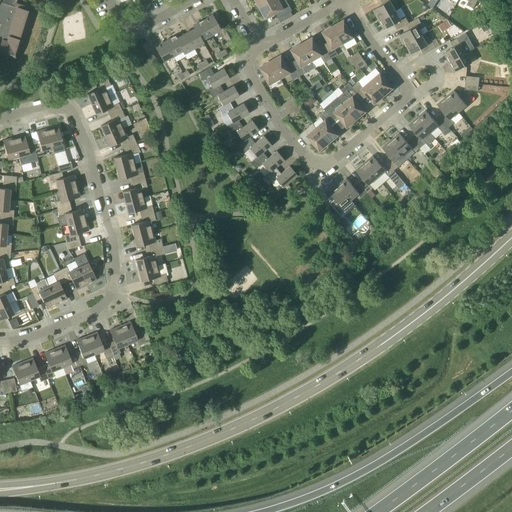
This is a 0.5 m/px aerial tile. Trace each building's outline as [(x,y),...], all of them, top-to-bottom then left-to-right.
[(16,0),(0,0),(0,53),(16,58),(32,8),(16,3),(16,0)] [(292,16),(290,11),(291,11),(287,4),(280,7),(276,0),(272,0),(259,8),(264,18),(277,11),(282,21),(280,22),(279,22),(280,23),(292,16)] [(379,20),(396,11),(391,2),(394,0),(380,0),(383,5),(373,10),(379,20)] [(469,0),(467,5),(474,9),(478,0),(469,0)] [(406,24),(409,23),(405,16),(400,19),(396,11),(379,20),(384,30),(394,24),(397,30),(407,24),(406,24)] [(202,20),(211,35),(221,30),(212,15),(202,20)] [(405,45),(422,35),(417,27),(422,24),(418,18),(409,23),(406,24),(407,24),(409,30),(399,35),(405,45)] [(201,40),(202,40),(211,35),(202,20),(192,26),(194,28),(195,28),(201,40)] [(334,26),(343,43),(353,37),(344,20),(334,26)] [(334,48),(343,43),(334,26),(323,32),(330,44),(325,47),(331,59),(338,55),(334,48)] [(194,28),(185,33),(194,48),(204,43),(202,40),(201,40),(195,28),(194,28)] [(183,51),(182,51),(184,54),(194,48),(185,33),(176,38),(176,39),(183,51)] [(424,55),(425,54),(436,48),(432,41),(427,44),(422,35),(405,45),(411,55),(421,49),(424,55)] [(449,63),(466,53),(461,45),(466,42),(462,35),(450,42),(454,47),(443,53),(449,63)] [(175,36),(165,41),(173,56),(182,51),(183,51),(176,39),(176,38),(175,36)] [(331,59),(325,47),(320,50),(313,38),(302,44),(312,61),(321,56),(324,62),(331,59)] [(163,62),(173,56),(165,41),(155,47),(163,62)] [(303,66),(312,61),(302,44),(292,50),(299,62),(294,65),(300,76),(307,72),(303,66)] [(352,66),(363,58),(358,52),(348,59),(352,66)] [(151,62),(156,59),(152,53),(148,55),(151,62)] [(466,53),(449,63),(455,72),(472,63),(466,53)] [(281,56),(271,61),(280,78),(289,73),(293,80),(300,76),(294,65),(288,68),(281,56)] [(363,58),(352,66),(357,72),(367,65),(363,58)] [(270,84),(280,78),(271,61),(261,67),(270,84)] [(212,72),(210,67),(199,73),(203,80),(207,78),(212,88),(219,84),(229,79),(223,68),(211,75),(210,73),(212,72)] [(371,81),(384,96),(393,88),(380,73),(371,81)] [(465,83),(479,84),(480,77),(466,76),(465,83)] [(91,104),(109,96),(105,88),(111,85),(107,78),(95,83),(97,89),(87,94),(91,104)] [(375,104),(384,96),(371,81),(364,88),(358,82),(352,87),(361,97),(365,93),(375,104)] [(352,87),(349,83),(341,90),(343,93),(338,98),(356,119),(365,111),(356,101),(361,97),(352,87)] [(478,91),(479,84),(465,83),(465,90),(478,91)] [(217,96),(222,105),(229,102),(239,96),(233,86),(221,93),(220,91),(222,89),(222,90),(222,89),(219,84),(212,88),(208,90),(213,98),(217,96)] [(501,93),(501,94),(511,94),(511,88),(511,86),(480,84),(480,91),(501,93)] [(446,97),(459,112),(467,105),(462,99),(454,90),(446,97)] [(316,101),(312,95),(305,101),(308,106),(316,101)] [(109,115),(122,110),(118,103),(113,105),(109,96),(91,104),(96,114),(107,110),(109,115)] [(288,111),(298,103),(294,97),(283,104),(288,111)] [(451,118),(459,112),(446,97),(437,105),(445,113),(440,117),(449,128),(455,123),(451,118)] [(338,116),(346,126),(347,127),(356,119),(338,98),(324,109),(325,110),(334,120),(338,116)] [(221,116),(226,126),(232,123),(238,120),(249,113),(243,103),(231,110),(229,108),(232,107),(229,102),(222,105),(218,108),(222,115),(221,116)] [(298,103),(288,111),(292,117),(303,110),(298,103)] [(105,136),(123,128),(119,119),(125,117),(122,110),(109,115),(112,121),(101,126),(105,136)] [(329,124),(334,120),(325,110),(319,115),(324,121),(317,128),(329,143),(338,135),(329,124)] [(449,128),(440,117),(435,121),(426,110),(417,118),(430,133),(437,126),(443,133),(449,128)] [(209,114),(204,117),(208,126),(213,123),(209,114)] [(423,139),(430,133),(417,118),(409,125),(416,134),(412,138),(420,148),(426,143),(423,139)] [(236,145),(239,144),(243,141),(249,137),(259,130),(252,120),(240,129),(239,127),(241,125),(238,120),(232,123),(226,126),(235,138),(232,140),(236,145)] [(320,150),(329,143),(317,128),(313,124),(305,130),(299,135),(307,143),(311,140),(320,150)] [(58,126),(47,129),(52,148),(63,145),(63,143),(68,142),(66,135),(61,136),(58,126)] [(124,148),(137,143),(132,134),(127,137),(123,128),(105,136),(110,146),(121,141),(124,148)] [(43,150),(52,148),(47,129),(36,132),(39,143),(33,144),(37,157),(44,155),(43,150)] [(420,148),(412,138),(407,142),(399,133),(391,140),(404,155),(411,149),(414,153),(420,148)] [(37,157),(33,144),(28,146),(25,135),(14,138),(19,157),(28,154),(29,159),(37,157)] [(243,141),(239,144),(246,152),(249,149),(256,157),(262,152),(271,145),(263,136),(252,145),(251,143),(253,142),(253,141),(249,137),(243,141)] [(8,159),(19,157),(14,138),(3,140),(8,159)] [(396,161),(404,155),(391,140),(382,148),(390,156),(385,160),(394,171),(400,166),(396,161)] [(116,169),(135,164),(133,154),(141,152),(137,143),(124,148),(126,154),(113,158),(116,169)] [(253,160),(266,175),(269,172),(275,167),(284,160),(276,151),(265,160),(264,158),(266,157),(262,152),(256,157),(253,160)] [(394,171),(385,160),(380,164),(373,156),(364,163),(377,178),(384,172),(388,176),(399,189),(405,184),(394,171)] [(59,173),(62,172),(73,169),(71,162),(58,166),(59,172),(59,173)] [(145,179),(143,171),(141,162),(135,164),(116,169),(119,179),(130,176),(132,182),(145,179)] [(370,184),(377,178),(364,163),(356,170),(363,179),(359,183),(368,193),(374,188),(370,184)] [(269,172),(266,175),(262,178),(268,185),(275,179),(286,191),(290,187),(287,184),(297,175),(289,166),(279,175),(277,173),(279,172),(275,167),(269,172)] [(58,191),(77,186),(74,175),(63,178),(62,172),(59,173),(59,172),(48,175),(50,183),(56,182),(58,191)] [(368,193),(359,183),(354,187),(347,178),(338,185),(351,200),(358,194),(362,198),(368,193)] [(125,202),(144,197),(141,188),(147,187),(145,179),(132,182),(133,188),(122,191),(125,202)] [(19,183),(3,182),(2,188),(0,188),(0,199),(9,200),(10,191),(16,191),(16,184),(19,183)] [(344,207),(351,200),(338,185),(330,193),(337,202),(332,206),(341,216),(347,211),(344,207)] [(57,209),(70,205),(69,200),(80,197),(77,186),(58,191),(61,200),(55,201),(56,204),(57,209)] [(141,216),(154,213),(152,205),(146,207),(144,197),(125,202),(128,213),(139,210),(141,216)] [(9,210),(9,200),(0,199),(0,210),(0,211),(0,214),(0,216),(13,218),(14,210),(9,210)] [(67,224),(86,219),(83,208),(72,211),(70,205),(57,209),(59,217),(65,215),(67,224)] [(134,236),(153,231),(150,222),(156,220),(154,213),(141,216),(142,222),(131,225),(134,236)] [(13,226),(13,218),(0,216),(0,234),(7,235),(7,225),(13,226)] [(66,243),(79,240),(78,233),(89,230),(86,219),(67,224),(69,234),(64,235),(66,243)] [(149,250),(163,246),(161,239),(155,240),(153,231),(134,236),(136,247),(148,244),(149,250)] [(6,244),(7,235),(0,234),(0,252),(11,251),(11,245),(6,244)] [(79,240),(66,243),(68,249),(81,246),(79,240)] [(138,270),(157,265),(155,256),(165,254),(163,246),(149,250),(151,255),(136,260),(138,270)] [(11,251),(11,260),(32,259),(32,250),(11,251)] [(0,270),(5,269),(3,260),(10,258),(11,251),(0,252),(0,270)] [(101,256),(92,261),(95,267),(104,263),(101,256)] [(77,268),(86,285),(97,280),(88,262),(77,268)] [(157,265),(138,270),(141,281),(153,278),(154,284),(167,281),(165,273),(160,275),(157,265)] [(86,285),(77,268),(69,271),(67,266),(60,270),(66,282),(71,279),(76,290),(86,285)] [(9,286),(15,285),(13,277),(8,278),(5,269),(0,270),(0,281),(0,282),(2,288),(9,286)] [(61,285),(66,282),(60,270),(53,273),(57,282),(48,286),(57,304),(67,299),(61,285)] [(57,304),(48,286),(40,290),(37,285),(30,289),(33,293),(36,301),(42,298),(47,308),(57,304)] [(11,292),(9,286),(2,288),(0,288),(0,307),(9,303),(5,295),(11,292)] [(39,305),(36,301),(33,293),(26,296),(32,308),(39,305)] [(9,303),(0,307),(0,320),(14,314),(9,303)] [(120,326),(127,344),(136,340),(138,345),(146,343),(140,330),(135,332),(130,322),(120,326)] [(119,348),(127,344),(120,326),(110,330),(114,341),(108,343),(113,356),(121,353),(119,348)] [(113,356),(108,343),(102,345),(97,332),(87,336),(94,354),(103,351),(106,359),(113,356)] [(85,358),(94,354),(87,336),(76,340),(80,351),(75,353),(80,366),(87,363),(85,358)] [(80,366),(75,353),(69,355),(65,345),(55,349),(62,367),(71,364),(73,369),(80,366)] [(53,371),(62,367),(55,349),(44,353),(48,364),(43,366),(48,379),(55,376),(53,371)] [(48,379),(43,366),(37,368),(33,358),(22,362),(30,380),(38,377),(40,382),(48,379)] [(19,384),(30,380),(22,362),(12,366),(19,384)] [(7,379),(10,393),(17,391),(14,378),(7,379)] [(3,394),(10,393),(7,379),(0,381),(3,394)]
